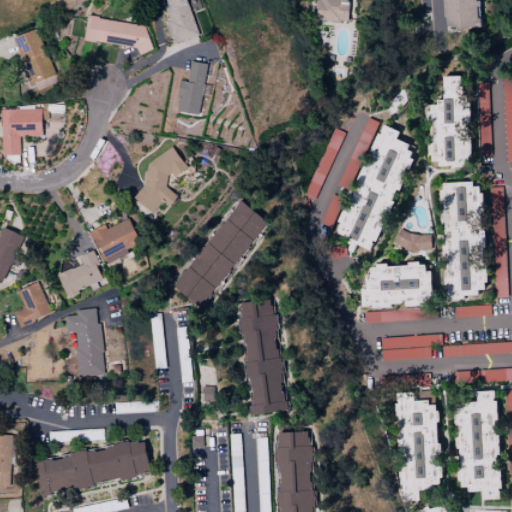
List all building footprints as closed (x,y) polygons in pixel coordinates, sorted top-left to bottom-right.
[(176,47),(199,40),(186,0),(165,0),(168,7),(164,9),(176,47)] [(348,21),(348,0),(316,0),(316,20),(348,21)] [(443,0),(444,29),(479,28),(477,0),(443,0)] [(149,26),(87,16),(83,40),(145,50),(149,26)] [(15,36),(32,90),(55,83),(38,29),(15,36)] [(180,80),(175,111),(198,115),(206,64),(190,61),(186,81),(180,80)] [(466,76),(442,76),(443,102),(427,102),(430,167),(469,166),(466,76)] [(511,77),(502,78),(505,162),(511,161),(511,77)] [(478,157),(489,156),(488,83),(477,83),(478,157)] [(42,135),(41,120),(48,120),(47,108),(2,109),(2,155),(20,155),(20,136),(42,135)] [(377,122),(366,117),(336,186),(347,191),(377,122)] [(378,249),(408,157),(411,158),(414,146),(396,140),(399,131),(375,123),(338,236),(378,249)] [(342,132),(331,127),(304,196),(314,200),(342,132)] [(187,168),(172,146),(166,150),(131,197),(147,209),(149,212),(157,208),(161,201),(169,207),(176,197),(174,193),(163,185),(171,174),(174,177),(187,168)] [(494,296),(505,296),(501,189),(490,190),(494,296)] [(268,222),(239,200),(172,287),(201,309),(268,222)] [(139,243),(128,218),(107,229),(104,224),(90,232),(106,265),(129,255),(126,249),(139,243)] [(0,229),(0,280),(2,281),(23,236),(2,226),(0,229)] [(432,248),(432,233),(395,234),(396,249),(432,248)] [(57,275),(66,296),(105,279),(93,250),(79,257),(82,264),(57,275)] [(433,305),(431,271),(425,271),(425,263),(366,266),(367,289),(360,289),(361,310),(407,309),(407,306),(433,305)] [(50,314),(38,282),(16,291),(24,308),(13,313),(19,326),(50,314)] [(251,415),(285,411),(272,299),(238,303),(251,415)] [(103,375),(98,308),(75,310),(76,315),(64,316),(66,332),(74,331),(78,377),(103,375)] [(439,319),(438,308),(363,311),(363,322),(439,319)] [(380,337),(381,360),(430,358),(429,346),(441,345),(440,335),(380,337)] [(511,352),(511,342),(441,345),(441,356),(511,352)] [(511,368),(496,369),(496,380),(511,379),(511,368)] [(378,387),(422,386),(422,382),(416,382),(416,375),(378,376),(378,387)] [(501,499),(495,390),(476,391),(477,404),(454,405),(458,491),(481,489),(482,500),(501,499)] [(441,488),(435,401),(416,402),(415,393),(393,395),(401,502),(420,500),(419,490),(441,488)] [(278,511),(311,511),(310,431),(276,432),(278,511)] [(0,485),(10,486),(11,435),(0,434),(0,485)] [(33,465),(42,498),(151,470),(142,437),(33,465)] [(451,511),(448,501),(422,510),(423,511),(451,511)]
